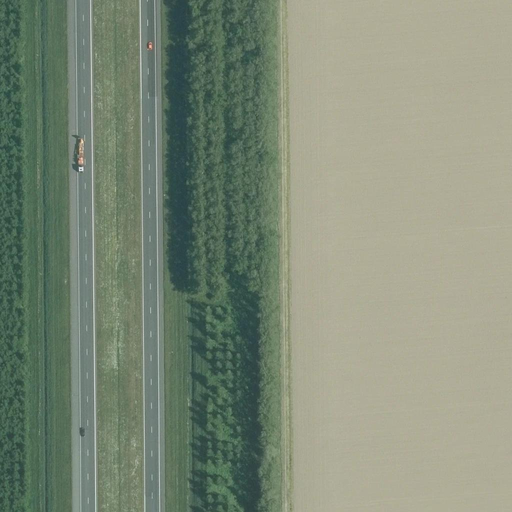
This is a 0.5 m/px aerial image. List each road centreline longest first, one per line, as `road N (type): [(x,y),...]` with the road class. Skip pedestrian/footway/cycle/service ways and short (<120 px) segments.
road 1 (motorway): [(150,511),(146,0)]
road 2 (motorway): [(83,0),(87,511)]
